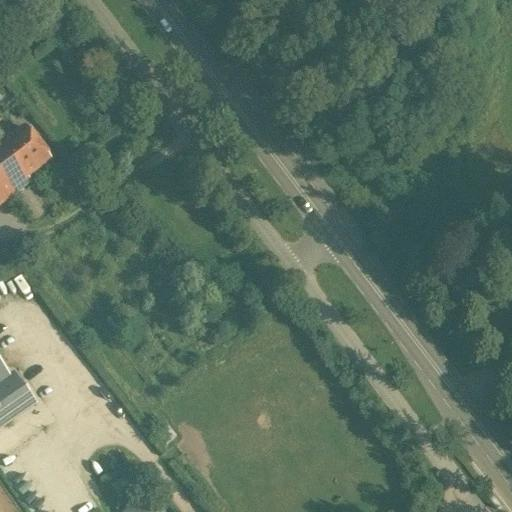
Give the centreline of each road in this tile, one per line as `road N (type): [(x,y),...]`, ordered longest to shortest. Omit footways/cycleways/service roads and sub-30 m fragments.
road 1 (unclassified): [(295,266),(89,0)]
road 2 (unclassified): [(474,500),(295,266)]
road 3 (primary): [(338,230),(155,0)]
road 4 (primary): [(511,459),(338,230)]
road 5 (unknown): [(186,125),(81,208),(0,235)]
road 6 (unknown): [(187,511),(77,382)]
